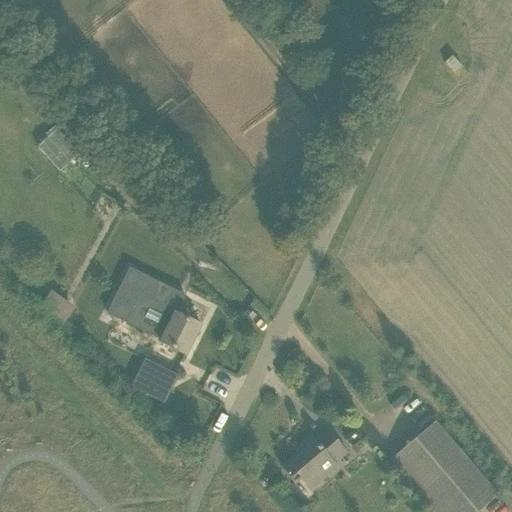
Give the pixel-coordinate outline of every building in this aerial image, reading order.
[(334,8),(327,0),(279,0),(304,31),(334,8)] [(165,330),(159,342),(187,356),(201,327),(164,308),(172,291),(129,270),(112,306),(165,330)] [(74,308),(51,292),(41,307),(65,323),(74,308)] [(71,332),(79,342),(91,334),(83,323),(71,332)] [(164,405),(179,377),(160,367),(145,396),(164,405)] [(387,371),(387,380),(398,380),(398,371),(387,371)] [(386,464),(409,492),(426,511),(479,511),(497,496),(435,423),(386,464)] [(347,455),(327,429),(314,440),(310,435),(298,446),(302,451),(281,468),(294,484),(301,479),(311,491),(338,467),(336,464),(347,455)]
